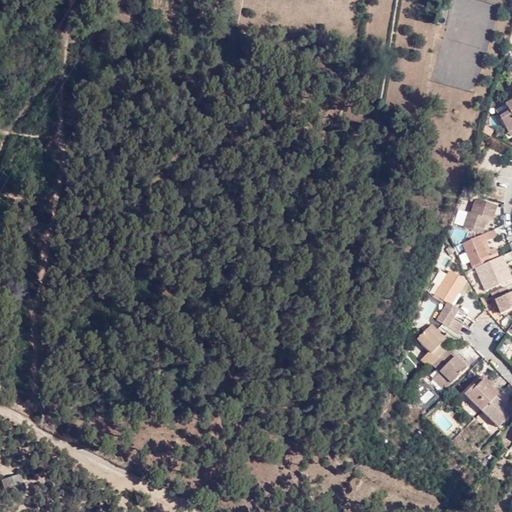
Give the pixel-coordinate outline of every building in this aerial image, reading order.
[(511,114),(507,107),(498,114),(508,130),(511,127),(511,114)] [(307,129),(299,124),(295,129),(302,134),(307,129)] [(477,187),(467,184),(464,192),(474,196),(477,187)] [(497,202),(476,194),(469,213),(467,212),(462,224),(482,230),(488,214),(492,216),(497,202)] [(495,226),(462,240),(473,265),(476,263),(499,254),(495,244),(490,246),(485,248),(482,240),(486,238),(497,233),(495,226)] [(490,246),(486,238),(482,240),(485,248),(490,246)] [(511,275),(511,272),(503,252),(499,254),(476,263),(487,287),(511,275)] [(442,283),(437,291),(447,298),(454,302),(468,278),(452,267),(449,272),(442,283)] [(442,283),(449,272),(443,268),(436,279),(442,283)] [(507,285),(491,292),(494,299),(497,298),(503,312),(511,308),(511,290),(509,292),(507,285)] [(437,316),(457,329),(469,311),(454,302),(447,298),(437,316)] [(452,381),(469,365),(462,357),(452,343),(450,345),(445,340),(449,336),(434,321),(418,337),(431,349),(423,356),(430,363),(433,361),(440,368),(452,381)] [(462,357),(469,365),(473,361),(466,354),(462,357)] [(452,381),(440,368),(433,375),(445,387),(452,381)] [(511,408),(504,401),(507,397),(510,393),(504,387),(502,388),(495,382),(492,385),(484,377),(477,384),(474,382),(466,389),(500,423),(511,411),(511,408)] [(425,403),(435,393),(422,381),(413,391),(425,403)] [(7,481),(6,483),(5,488),(7,494),(11,496),(16,496),(18,494),(20,492),(21,490),(22,487),(21,485),(20,482),(17,480),(14,479),(10,480),(7,481)]
